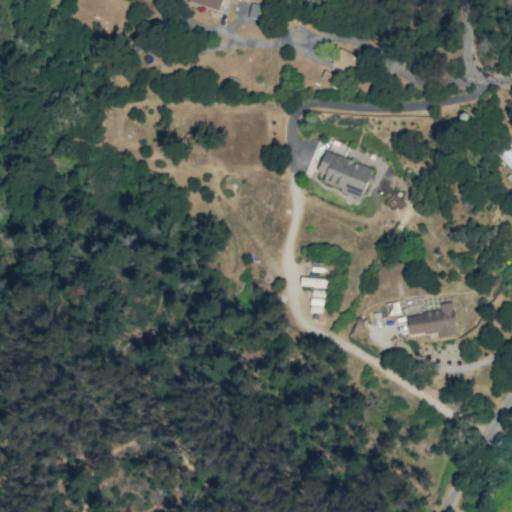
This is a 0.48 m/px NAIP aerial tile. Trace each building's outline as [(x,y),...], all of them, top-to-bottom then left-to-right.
[(223,0),(188,0),(221,10),(223,0)] [(264,5),(250,2),(248,17),(261,19),(264,5)] [(352,75),(361,60),(339,47),(330,63),(352,75)] [(329,143),(318,138),(309,160),(320,164),(329,143)] [(362,198),(373,168),(325,151),(318,171),(325,174),(322,183),(362,198)] [(440,310),(406,315),(409,335),(437,331),(438,337),(456,334),(452,301),(439,303),(440,310)]
